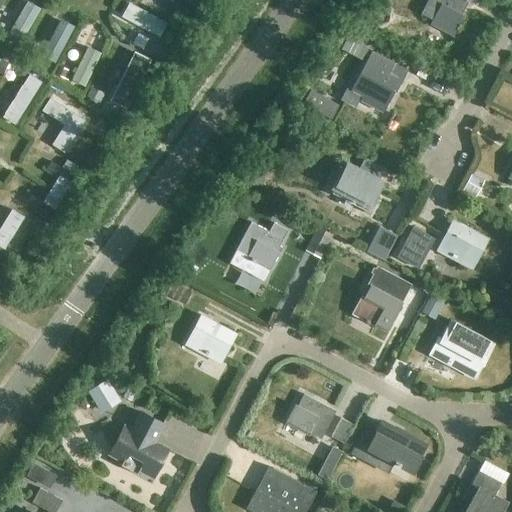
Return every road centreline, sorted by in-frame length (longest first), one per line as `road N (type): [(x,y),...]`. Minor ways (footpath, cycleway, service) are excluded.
road 1 (unclassified): [(0,414),(294,0)]
road 2 (residential): [(188,511),(261,362),(282,347),(308,349),(459,425)]
road 3 (residential): [(436,158),(511,22)]
